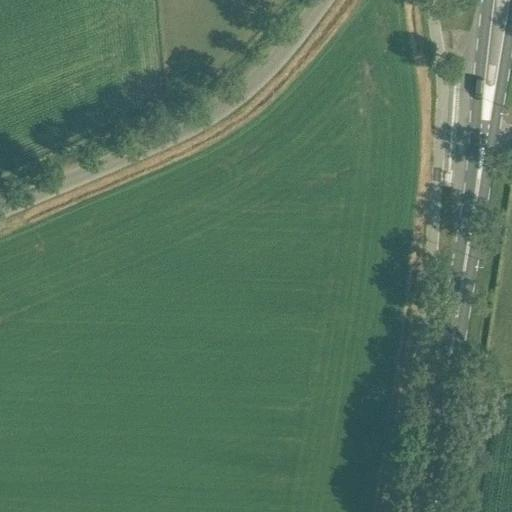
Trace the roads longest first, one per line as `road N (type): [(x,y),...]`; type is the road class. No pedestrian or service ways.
road 1 (unclassified): [(0,210),(204,124),(259,79),(328,0)]
road 2 (secondary): [(426,511),(480,176)]
road 3 (secondary): [(489,0),(474,120),(480,176)]
road 4 (secondary): [(480,176),(511,20)]
